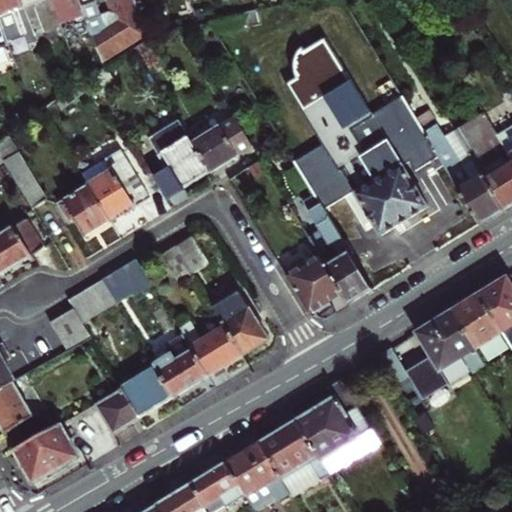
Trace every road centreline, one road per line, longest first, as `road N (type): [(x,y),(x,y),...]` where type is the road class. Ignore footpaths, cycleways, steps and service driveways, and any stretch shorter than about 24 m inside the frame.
road 1 (residential): [(0,301),(75,279),(210,204),(223,211),(316,364)]
road 2 (tertiary): [(316,364),(52,511)]
road 3 (tertiary): [(511,245),(316,364)]
